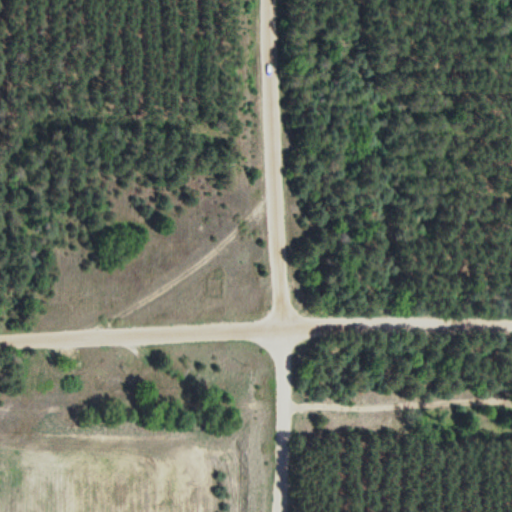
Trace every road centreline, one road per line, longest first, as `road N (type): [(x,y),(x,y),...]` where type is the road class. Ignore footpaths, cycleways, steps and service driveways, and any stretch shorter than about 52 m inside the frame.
road 1 (residential): [(511,326),(0,339)]
road 2 (residential): [(282,511),(270,0)]
